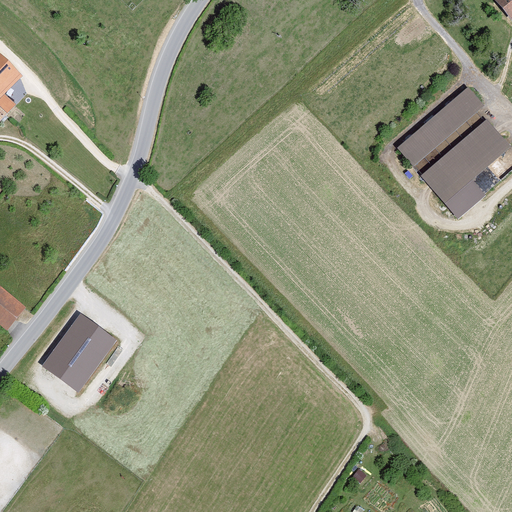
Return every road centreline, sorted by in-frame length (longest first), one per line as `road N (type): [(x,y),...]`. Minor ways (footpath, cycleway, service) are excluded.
road 1 (track): [(134,182),(170,209),(362,407),(365,429),(312,511)]
road 2 (tertiary): [(198,0),(161,68),(128,196),(0,373)]
